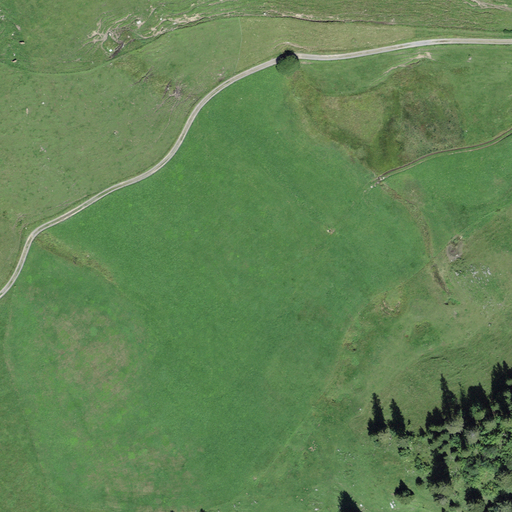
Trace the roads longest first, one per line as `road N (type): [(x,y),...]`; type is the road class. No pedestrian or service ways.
road 1 (track): [(511,41),(304,55),(218,89),(194,109),(171,155),(151,172),(29,238),(21,266),(0,292)]
road 2 (track): [(328,240),(375,179),(511,130)]
